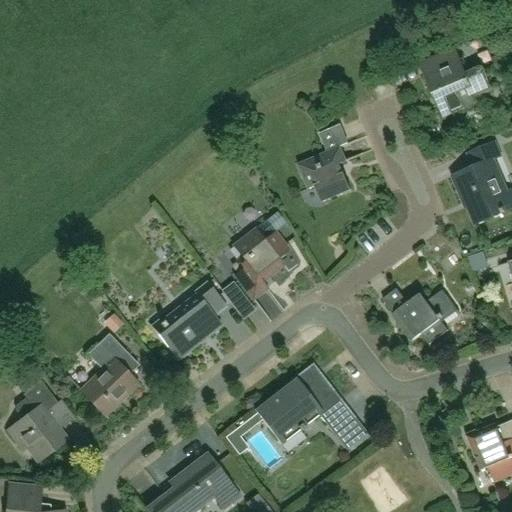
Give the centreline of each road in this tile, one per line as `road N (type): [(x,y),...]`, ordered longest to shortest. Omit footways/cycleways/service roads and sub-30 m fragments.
road 1 (residential): [(322,314),(301,320),(118,462),(102,489),(103,511)]
road 2 (residential): [(322,314),(424,223),(421,188),(384,99)]
road 3 (residential): [(511,361),(394,389),(322,314)]
